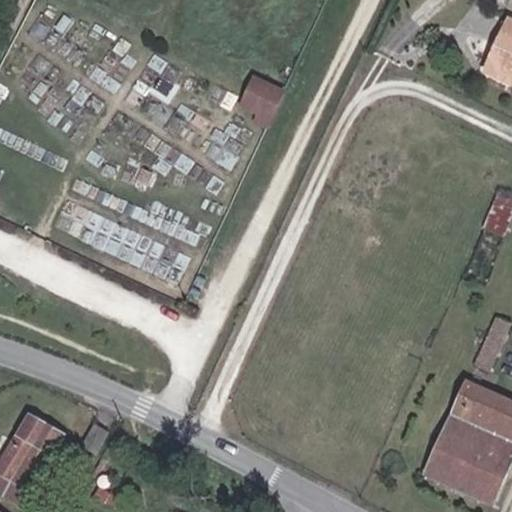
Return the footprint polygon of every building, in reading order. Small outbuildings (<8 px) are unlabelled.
[(481,69),(504,79),(511,61),(511,22),(504,20),(481,69)] [(248,152),(258,157),(261,151),(272,124),(247,112),(239,130),(254,136),(248,152)] [(489,235),(501,240),(511,216),(511,208),(503,203),(489,235)] [(511,326),(508,324),(497,319),(477,364),(492,370),(511,326)] [(430,470),(494,500),(511,460),(511,403),(469,384),(430,470)] [(0,471),(0,492),(22,505),(30,490),(34,493),(65,440),(30,420),(0,471)] [(89,455),(100,460),(110,440),(99,436),(89,455)] [(80,473),(90,479),(97,467),(86,461),(80,473)]
